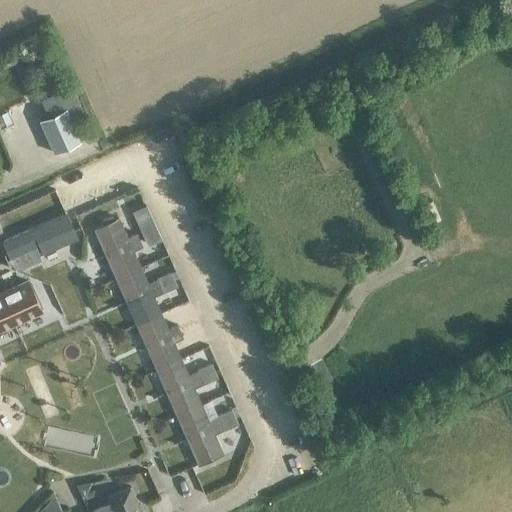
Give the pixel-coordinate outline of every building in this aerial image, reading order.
[(65,108),(39,119),(54,152),(80,141),(65,108)] [(75,236),(64,212),(2,240),(8,254),(37,241),(42,251),(75,236)] [(197,462),(220,452),(211,433),(221,428),(215,416),(206,420),(191,387),(200,382),(195,370),(185,374),(171,341),(180,337),(175,324),(165,328),(150,295),(160,291),(154,278),(145,282),(130,249),(140,245),(134,232),(125,237),(116,218),(94,228),(197,462)] [(27,281),(0,292),(0,293),(13,322),(41,310),(27,281)] [(0,293),(0,328),(13,322),(0,293)] [(141,511),(130,486),(107,496),(110,502),(88,511),(141,511)]
